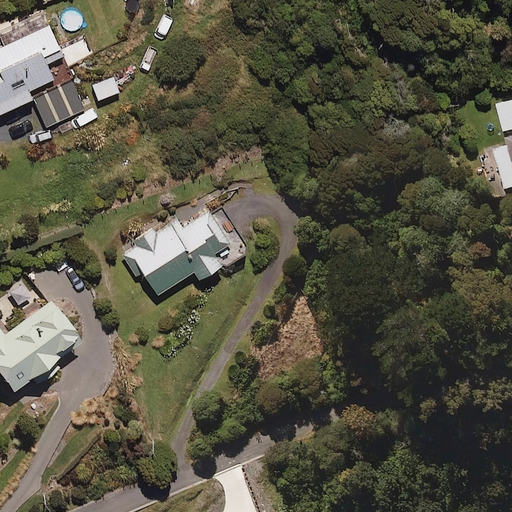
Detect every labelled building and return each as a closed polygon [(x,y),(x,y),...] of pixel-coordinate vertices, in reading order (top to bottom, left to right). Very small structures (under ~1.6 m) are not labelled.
[(57,47),(40,7),(0,24),(0,101),(27,90),(23,80),(48,70),(41,54),(57,47)] [(116,85),(110,72),(88,81),(94,94),(116,85)] [(81,103),(69,77),(29,96),(40,122),(81,103)] [(511,127),(511,99),(496,103),(502,130),(511,127)] [(511,184),(511,134),(505,136),(507,143),(489,147),(499,187),(511,184)] [(156,238),(151,231),(131,245),(134,249),(120,259),(132,276),(139,272),(154,293),(189,268),(193,274),(215,258),(218,263),(244,245),(212,199),(156,238)] [(76,339),(45,297),(0,329),(0,383),(2,386),(24,370),(30,379),(54,362),(51,358),(76,339)]
